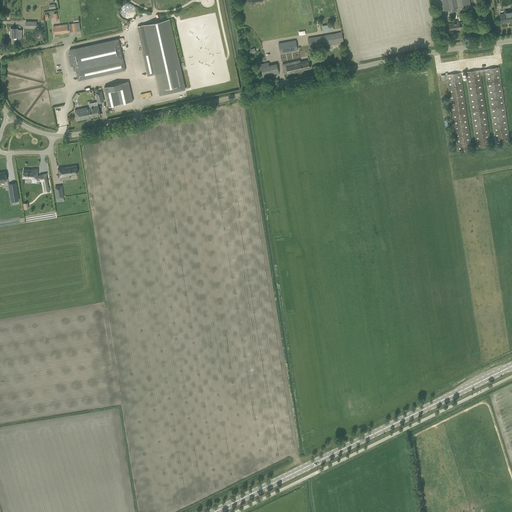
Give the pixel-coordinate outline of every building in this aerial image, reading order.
[(433,0),(436,12),(456,8),(458,16),(465,14),(463,6),(470,5),(468,0),(433,0)] [(511,9),(504,11),(504,13),(500,14),(500,19),(500,20),(501,20),(501,23),(506,22),(506,21),(511,20),(511,9)] [(185,90),(169,19),(137,26),(142,51),(147,76),(154,75),(159,96),(185,90)] [(460,29),(459,24),(459,20),(452,21),(453,23),(449,23),(450,30),(460,29)] [(68,32),(67,27),(68,27),(67,24),(53,26),(53,28),(54,34),(68,32)] [(22,30),(17,30),(17,29),(10,28),(10,37),(12,37),(12,42),(18,42),(17,41),(17,39),(22,39),(22,30)] [(342,32),(337,33),(315,37),(316,47),(343,42),(342,32)] [(76,71),(77,76),(78,81),(125,70),(124,65),(118,38),(69,50),(70,54),(68,55),(71,67),(73,67),(74,71),(76,71)] [(279,54),(290,52),(288,41),(278,43),(279,54)] [(299,60),(282,64),(284,74),(310,68),(309,64),(308,60),(300,62),(299,60)] [(278,73),(277,68),(276,64),(269,66),(268,63),(260,65),(263,76),(278,73)] [(466,72),(466,77),(477,148),(490,147),(480,75),(485,74),(496,146),(510,144),(499,67),(496,68),(496,66),(494,66),(494,68),(479,70),(479,69),(477,70),(478,70),(470,71),(470,70),(468,70),(468,72),(466,72)] [(441,76),(442,80),(447,80),(457,151),(471,149),(460,73),(458,73),(457,72),(455,72),(456,74),(441,76)] [(128,82),(116,84),(104,87),(108,107),(132,101),(128,82)] [(149,85),(139,88),(141,99),(152,96),(149,85)] [(104,101),(101,91),(95,93),(97,103),(104,101)] [(74,110),(77,120),(100,115),(98,106),(82,109),(82,108),(74,110)] [(64,167),(58,168),(59,177),(60,177),(60,181),(66,180),(65,176),(77,174),(76,166),(64,168),(64,167)] [(23,175),(23,179),(24,179),(40,179),(41,181),(43,181),(44,189),(49,188),(47,174),(40,175),(37,175),(37,170),(32,169),(32,170),(23,170),(23,175)] [(16,189),(9,190),(11,202),(18,200),(16,189)]
